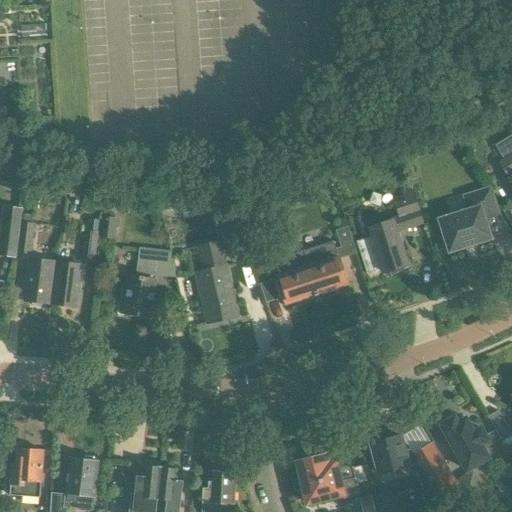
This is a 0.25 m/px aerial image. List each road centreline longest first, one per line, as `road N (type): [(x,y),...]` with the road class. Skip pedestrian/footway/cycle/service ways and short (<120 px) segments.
road 1 (residential): [(258,394),(335,377),(511,310)]
road 2 (residential): [(0,376),(258,394)]
